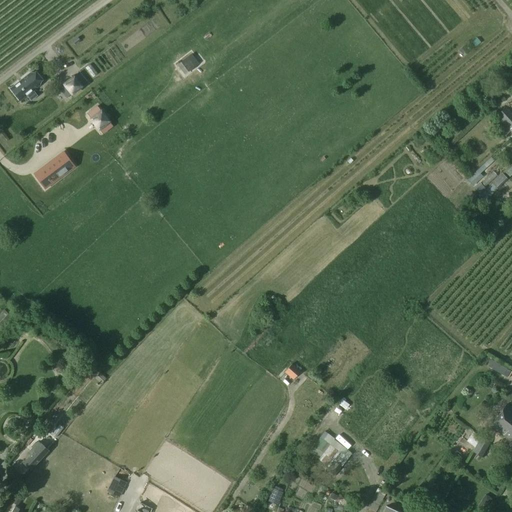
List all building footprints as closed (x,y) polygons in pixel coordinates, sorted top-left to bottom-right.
[(459,50),(463,56),(469,52),(464,46),(459,50)] [(195,66),(188,57),(177,64),(184,74),(195,66)] [(72,96),(84,86),(83,85),(87,82),(79,72),(75,75),(74,74),(62,84),(63,85),(58,88),(66,98),(71,94),(72,96)] [(10,89),(20,100),(26,95),(31,101),(37,96),(33,90),(40,85),(30,73),(10,89)] [(88,114),(103,134),(113,126),(97,106),(88,114)] [(511,113),(506,107),(494,118),(499,124),(501,122),(503,125),(497,130),(503,137),(511,131),(509,129),(511,126),(511,113)] [(70,169),(64,161),(60,156),(40,171),(47,181),(51,177),(54,181),(70,169)] [(503,173),(493,183),(497,188),(507,178),(503,173)] [(0,322),(4,326),(12,317),(4,309),(0,313),(0,322)] [(487,366),(507,377),(511,370),(490,359),(487,366)] [(285,372),(293,379),(301,370),(292,363),(285,372)] [(91,375),(101,384),(106,378),(101,373),(100,374),(95,370),(91,375)] [(511,408),(507,404),(491,425),(511,441),(511,408)] [(325,431),(309,452),(325,464),(330,468),(328,471),(333,475),(334,476),(352,453),(334,440),(335,439),(325,431)] [(482,457),(490,443),(480,437),(472,451),(482,457)] [(31,450),(34,453),(24,463),(30,469),(47,451),(41,445),(41,446),(38,443),(31,450)] [(119,497),(127,483),(114,476),(107,491),(119,497)] [(509,499),(511,493),(511,490),(507,487),(502,495),(509,499)] [(274,488),(270,498),(278,501),(282,491),(274,488)] [(378,488),(367,507),(370,509),(374,511),(375,511),(382,501),(381,501),(386,492),(378,488)] [(19,491),(11,501),(17,505),(24,495),(19,491)]
